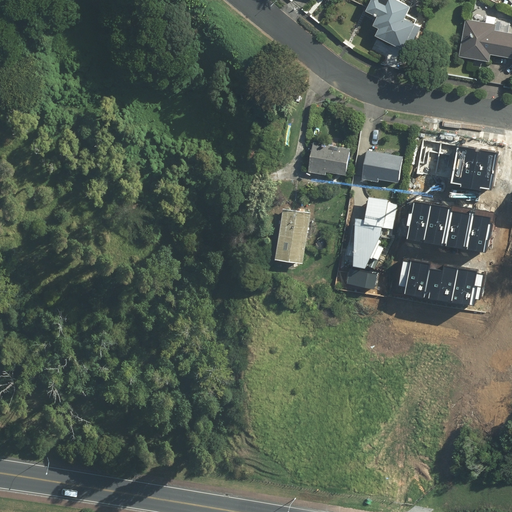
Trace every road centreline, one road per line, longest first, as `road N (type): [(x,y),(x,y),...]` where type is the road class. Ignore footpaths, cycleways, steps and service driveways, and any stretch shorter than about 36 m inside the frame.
road 1 (residential): [(250,0),(330,68),(369,88),(511,115)]
road 2 (secondary): [(0,474),(242,511)]
